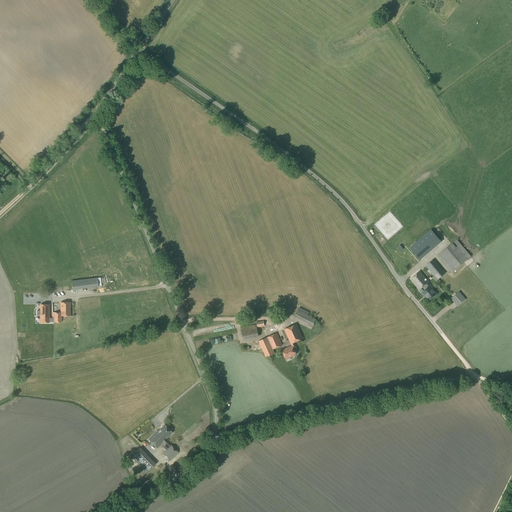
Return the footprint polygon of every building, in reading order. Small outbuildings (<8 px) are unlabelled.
[(419,224),(416,220),(389,242),(393,247),(397,244),(403,250),(430,229),(423,220),(419,224)] [(422,257),(444,241),(436,231),(414,247),(422,257)] [(451,273),(471,256),(456,239),(437,256),(451,273)] [(438,280),(446,273),(434,259),(426,266),(438,280)] [(436,294),(427,283),(428,282),(419,272),(410,280),(419,290),(420,289),(422,292),(421,293),(428,301),(436,294)] [(72,290),(80,289),(79,280),(71,281),(72,290)] [(457,307),(465,300),(459,292),(451,299),(457,307)] [(52,318),(52,323),(61,322),(61,316),(70,316),(70,302),(60,302),(60,313),(52,313),(52,318)] [(40,316),(40,323),(49,323),(52,323),(52,318),(49,318),(49,304),(40,304),(40,311),(37,311),(37,316),(40,316)] [(313,326),(316,320),(298,310),(295,317),(313,326)] [(285,360),(296,355),(293,349),(296,348),(294,343),(303,339),(296,324),(284,330),(292,346),(281,351),(285,360)] [(244,341),(259,338),(256,325),(241,328),(244,341)] [(266,357),(275,353),(273,349),(282,345),(277,333),(259,341),(266,357)] [(170,446),(166,442),(167,441),(166,440),(168,438),(167,437),(172,433),(164,425),(158,432),(157,431),(148,440),(157,449),(163,442),(165,445),(163,447),(165,450),(162,454),(170,462),(178,453),(170,445),(170,446)] [(140,448),(131,456),(138,464),(147,456),(140,448)]
